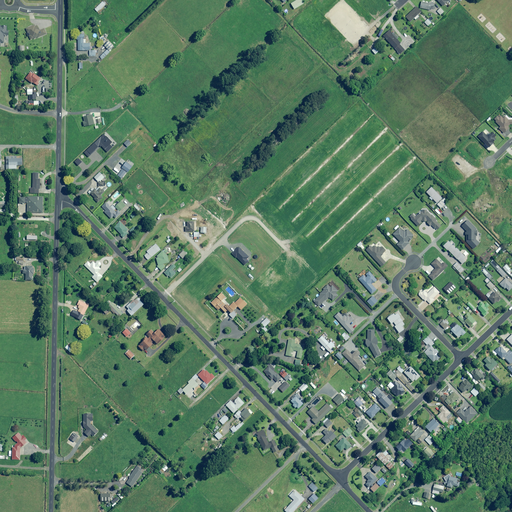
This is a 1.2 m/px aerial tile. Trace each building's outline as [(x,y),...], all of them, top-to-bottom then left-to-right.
[(304,3),(301,0),(296,0),(291,4),(294,9),(304,3)] [(106,4),(103,1),(95,9),(98,12),(101,9),(101,10),(106,4)] [(435,9),(433,2),(429,3),(421,1),(420,8),(429,10),(432,9),(435,9)] [(405,17),(410,21),(414,18),(415,20),(419,17),(417,15),(420,12),(416,7),(405,17)] [(7,31),(7,26),(0,25),(0,46),(1,46),(2,43),(5,43),(5,38),(7,36),(9,36),(10,31),(7,31)] [(39,31),(37,25),(26,28),(28,33),(29,33),(30,35),(29,36),(31,40),(47,35),(45,29),(39,31)] [(399,44),(400,43),(397,39),(399,37),(391,29),(383,36),(397,51),(396,51),(399,55),(405,50),(399,44)] [(78,51),(89,51),(89,50),(91,50),(91,44),(85,44),(85,34),(77,34),(77,40),(79,40),(78,51)] [(115,47),(109,41),(105,46),(110,51),(115,47)] [(111,52),(108,50),(100,57),(103,60),(111,52)] [(33,89),(28,89),(28,95),(30,95),(30,101),(29,101),(29,106),(35,106),(35,100),(37,100),(37,92),(33,92),(33,89)] [(95,125),(93,115),(84,117),(85,121),(83,121),(85,127),(95,125)] [(511,123),(511,122),(511,118),(509,118),(506,115),(503,118),(500,115),(498,117),(497,116),(493,120),(500,127),(499,128),(503,133),(509,127),(508,127),(511,123)] [(493,143),(493,142),(496,139),(495,137),(496,136),(492,132),(487,137),(483,132),(478,136),(488,147),(493,143)] [(95,151),(92,147),(86,153),(92,160),(99,152),(96,150),(95,151)] [(23,166),(23,157),(7,156),(7,169),(17,169),(17,166),(23,166)] [(123,169),(118,175),(122,178),(127,172),(128,172),(132,166),(127,162),(122,168),(123,169)] [(94,178),(98,182),(99,181),(100,182),(105,178),(100,172),(94,178)] [(38,173),(34,173),(33,188),(31,188),(31,193),(39,194),(39,189),(40,189),(41,179),(38,179),(38,173)] [(431,187),(426,192),(431,197),(429,199),(431,201),(433,199),(437,203),(442,198),(431,187)] [(104,192),(100,188),(97,191),(95,188),(90,193),(95,198),(94,199),(98,203),(103,198),(101,196),(104,192)] [(44,213),(44,198),(28,197),(20,197),(20,203),(28,203),(27,213),(44,213)] [(126,205),(122,201),(116,207),(120,211),(126,205)] [(448,207),(441,201),(437,204),(443,211),(448,207)] [(111,207),(107,203),(103,207),(106,211),(105,212),(111,219),(117,213),(114,210),(116,208),(113,205),(111,207)] [(412,213),(409,216),(411,218),(410,219),(418,226),(422,222),(427,222),(426,222),(430,226),(431,226),(435,229),(435,228),(437,230),(441,226),(437,222),(438,221),(435,218),(436,217),(428,210),(427,211),(425,209),(424,210),(423,209),(416,217),(412,213)] [(473,249),(479,243),(476,239),(476,236),(477,236),(477,230),(476,230),(477,229),(467,220),(461,226),(467,232),(465,232),(465,235),(466,235),(466,241),(465,241),(473,249)] [(128,229),(120,221),(114,227),(122,235),(121,235),(124,238),(129,233),(127,231),(128,229)] [(194,221),(187,221),(187,227),(185,227),(185,231),(194,232),(194,221)] [(404,232),(400,227),(393,234),(400,241),(397,245),(402,250),(409,243),(408,242),(414,236),(407,229),(404,232)] [(179,235),(186,242),(187,241),(188,242),(190,240),(187,236),(185,238),(181,234),(179,235)] [(447,250),(448,250),(458,259),(463,264),(465,261),(464,260),(466,257),(452,244),(454,243),(451,240),(449,242),(448,241),(443,246),(447,250)] [(161,250),(156,244),(147,251),(148,253),(144,255),(148,260),(161,250)] [(381,257),(381,254),(385,250),(382,246),(380,248),(378,246),(377,248),(375,245),(372,248),(370,246),(366,250),(381,267),(386,262),(381,257)] [(238,246),(231,253),(236,258),(236,257),(244,264),(248,260),(246,258),(248,256),(238,246)] [(156,266),(161,271),(165,266),(163,264),(169,263),(168,256),(166,254),(168,251),(165,248),(163,251),(162,250),(156,256),(158,258),(156,258),(157,265),(156,266)] [(442,264),(436,259),(431,264),(435,268),(431,272),(432,273),(429,276),(433,280),(448,266),(444,262),(442,264)] [(102,264),(98,261),(96,263),(94,261),(91,264),(88,262),(85,265),(95,275),(92,277),(98,283),(103,277),(99,272),(102,269),(99,267),(102,264)] [(463,270),(456,262),(453,266),(460,273),(463,270)] [(176,267),(173,264),(164,273),(168,277),(169,276),(171,278),(176,274),(172,270),(176,267)] [(511,269),(511,270),(506,265),(503,268),(511,277),(511,269)] [(33,276),(35,276),(35,268),(34,268),(34,266),(26,266),(26,269),(22,269),(21,273),(26,274),(26,280),(33,280),(33,276)] [(506,274),(500,267),(496,270),(503,277),(506,274)] [(489,273),(484,268),(482,270),(490,279),(492,277),(489,273)] [(377,280),(369,271),(366,274),(367,276),(366,278),(364,275),(359,279),(372,294),(377,290),(372,285),(377,280)] [(511,285),(505,278),(499,284),(502,287),(503,287),(505,289),(506,288),(509,291),(511,288),(511,285)] [(456,288),(450,282),(443,288),(449,294),(456,288)] [(326,300),(329,297),(331,299),(331,298),(333,300),(338,295),(336,294),(338,292),(332,285),(330,287),(327,284),(323,289),(324,290),(319,294),(320,295),(313,301),(318,306),(325,300),(326,300)] [(419,295),(423,299),(425,301),(427,300),(430,304),(434,300),(433,299),(439,292),(434,287),(427,294),(424,290),(422,292),(421,292),(420,292),(419,292),(419,293),(419,294),(419,295)] [(495,291),(490,295),(488,293),(486,295),(493,304),(498,300),(499,301),(502,298),(498,294),(495,291)] [(226,297),(221,292),(211,303),(218,310),(221,308),(225,313),(228,310),(231,313),(229,315),(233,318),(236,315),(233,311),(238,306),(234,302),(229,306),(226,304),(225,305),(222,301),(226,297)] [(367,301),(372,307),(378,301),(373,296),(367,301)] [(144,304),(138,298),(134,301),(133,300),(130,303),(127,306),(129,309),(127,311),(132,316),(144,304)] [(89,306),(80,301),(78,305),(79,306),(78,308),(80,308),(78,313),(79,313),(76,318),(82,320),(89,306)] [(484,305),(481,301),(479,304),(480,305),(477,308),(482,313),(481,313),(484,317),(489,313),(487,311),(489,309),(487,307),(489,305),(487,303),(484,305)] [(124,314),(112,302),(103,311),(107,314),(111,310),(115,315),(119,318),(124,314)] [(475,308),(469,302),(467,304),(473,310),(475,308)] [(401,315),(398,311),(387,318),(391,324),(394,322),(396,326),(395,326),(399,333),(405,329),(402,326),(405,324),(399,316),(401,315)] [(350,317),(345,312),(344,314),(342,315),(339,312),(334,316),(350,334),(355,329),(349,323),(354,319),(351,316),(350,317)] [(464,316),(467,319),(465,320),(460,315),(457,317),(465,326),(467,324),(471,328),(477,323),(468,313),(464,316)] [(270,322),(267,318),(261,323),(265,327),(270,322)] [(448,325),(443,321),(440,324),(444,329),(448,325)] [(466,333),(457,324),(451,330),(458,338),(461,335),(462,336),(466,333)] [(131,333),(127,329),(123,333),(127,337),(131,333)] [(149,337),(139,347),(143,351),(145,349),(146,351),(155,342),(157,344),(161,339),(162,340),(166,336),(158,329),(155,333),(151,330),(147,335),(149,337)] [(374,338),(374,330),(367,330),(367,339),(365,339),(365,343),(367,347),(370,347),(375,358),(381,355),(376,345),(377,344),(377,338),(374,338)] [(327,337),(324,334),(317,340),(322,344),(320,346),(324,351),(326,349),(330,353),(337,347),(331,341),(329,343),(325,338),(327,337)] [(295,341),(288,339),(285,355),(292,357),(293,350),(297,351),(296,357),(301,358),(304,345),(295,344),(295,341)] [(440,353),(436,349),(435,350),(431,346),(424,352),(433,362),(436,359),(437,360),(441,356),(439,354),(440,353)] [(507,353),(501,346),(500,348),(499,347),(495,351),(502,359),(503,357),(510,364),(511,362),(511,351),(510,350),(507,353)] [(352,354),(347,349),(342,353),(359,371),(365,365),(362,363),(358,359),(358,356),(360,354),(356,350),(352,354)] [(135,356),(129,350),(125,354),(131,360),(135,356)] [(491,359),(488,356),(484,361),(487,364),(485,365),(490,371),(497,364),(492,358),(491,359)] [(274,369),(269,363),(267,365),(268,367),(264,371),(266,374),(266,375),(271,380),(273,378),(277,382),(281,378),(277,374),(277,375),(273,371),(274,369)] [(420,376),(410,366),(404,372),(413,381),(415,379),(416,380),(420,376)] [(200,386),(204,390),(208,386),(207,384),(215,377),(211,373),(210,374),(205,368),(198,375),(204,382),(200,386)] [(473,376),(477,381),(480,378),(482,380),(485,378),(476,369),(472,372),(474,374),(473,376)] [(397,377),(391,370),(386,374),(393,380),(397,377)] [(500,381),(492,372),(489,375),(498,384),(500,381)] [(188,382),(189,383),(182,390),(181,388),(177,391),(181,394),(184,391),(187,394),(194,387),(195,388),(198,384),(195,381),(198,377),(196,374),(188,382)] [(472,386),(465,378),(462,381),(459,384),(460,386),(458,388),(463,393),(467,389),(469,390),(472,386)] [(399,384),(395,380),(391,384),(394,386),(390,390),(397,397),(400,394),(401,395),(405,391),(402,388),(403,387),(400,384),(399,384)] [(283,392),(289,386),(285,381),(279,388),(283,392)] [(308,386),(305,383),(299,388),(302,392),(308,386)] [(377,387),(373,392),(378,397),(377,398),(379,400),(378,400),(386,409),(393,403),(391,401),(394,398),(390,394),(387,397),(377,387)] [(477,391),(474,388),(471,392),(476,397),(481,392),(479,390),(477,391)] [(459,397),(453,392),(449,396),(449,395),(446,398),(447,399),(444,401),(449,405),(451,402),(452,404),(459,397)] [(305,402),(296,393),(291,398),(292,399),(291,401),(294,404),(293,405),(295,408),(297,407),(298,409),(305,402)] [(344,399),(339,394),(333,400),(338,405),(344,399)] [(244,403),(238,397),(235,401),(237,403),(235,405),(231,401),(226,405),(234,413),(244,403)] [(363,403),(358,398),(354,402),(359,408),(363,403)] [(332,409),(327,403),(318,411),(315,408),(313,406),(307,412),(313,418),(311,420),(316,424),(332,409)] [(380,409),(375,403),(366,412),(372,419),(376,415),(375,414),(380,409)] [(452,415),(443,405),(439,410),(441,412),(437,416),(444,423),(448,420),(452,415)] [(476,414),(470,406),(464,412),(461,409),(457,413),(466,423),(476,414)] [(248,411),(246,408),(241,413),(239,411),(234,416),(238,419),(240,417),(244,421),(253,412),(250,409),(248,411)] [(362,414),(357,408),(354,410),(355,411),(353,413),(357,418),(362,414)] [(229,419),(225,415),(219,421),(223,425),(229,419)] [(361,419),(360,418),(358,420),(359,421),(357,423),(358,424),(356,426),(358,428),(357,429),(360,432),(368,424),(362,418),(361,419)] [(332,423),(328,419),(324,424),(328,428),(332,423)] [(431,433),(433,431),(434,432),(432,434),(435,437),(441,430),(438,426),(439,425),(433,419),(425,427),(431,433)] [(424,433),(418,426),(413,431),(414,432),(410,436),(415,441),(424,433)] [(329,432),(326,429),(323,432),(326,435),(322,439),(327,445),(336,436),(331,431),(329,432)] [(266,437),(263,430),(256,433),(258,436),(257,437),(264,450),(271,447),(274,453),(279,450),(274,440),(269,442),(266,437)] [(12,450),(12,460),(21,460),(21,448),(28,443),(26,441),(27,439),(24,435),(22,436),(19,433),(13,438),(16,442),(17,441),(18,443),(14,446),(12,446),(12,450)] [(435,440),(430,435),(425,440),(430,445),(435,440)] [(351,445),(344,438),(342,439),(341,439),(340,440),(340,441),(335,446),(341,451),(345,448),(347,450),(351,445)] [(413,444),(408,439),(406,441),(404,439),(396,447),(400,451),(402,450),(404,452),(413,444)] [(428,447),(424,451),(430,457),(434,453),(428,447)] [(393,458),(386,451),(383,453),(381,451),(376,456),(390,470),(394,466),(389,461),(393,458)] [(407,458),(404,462),(410,468),(414,465),(407,458)] [(381,468),(377,464),(372,469),(376,473),(381,468)] [(143,470),(138,466),(129,478),(130,478),(127,483),(133,487),(143,473),(142,472),(143,470)] [(366,481),(367,482),(365,484),(369,488),(377,479),(369,472),(365,476),(368,479),(366,481)] [(444,483),(445,484),(447,483),(446,486),(452,488),(453,485),(459,487),(460,483),(457,482),(457,478),(450,477),(449,475),(444,478),(446,482),(444,483)] [(385,482),(382,478),(377,482),(380,486),(385,482)] [(318,489),(312,483),(308,486),(314,492),(318,489)] [(379,487),(376,483),(370,488),(374,492),(379,487)] [(444,487),(434,484),(432,493),(439,495),(439,492),(442,493),(444,487)] [(284,508),(285,510),(286,511),(292,511),(305,499),(294,490),(289,496),(294,500),(288,506),(287,505),(284,508)] [(112,494),(101,494),(101,501),(111,502),(112,494)] [(318,498),(314,494),(309,499),(313,504),(318,498)]
